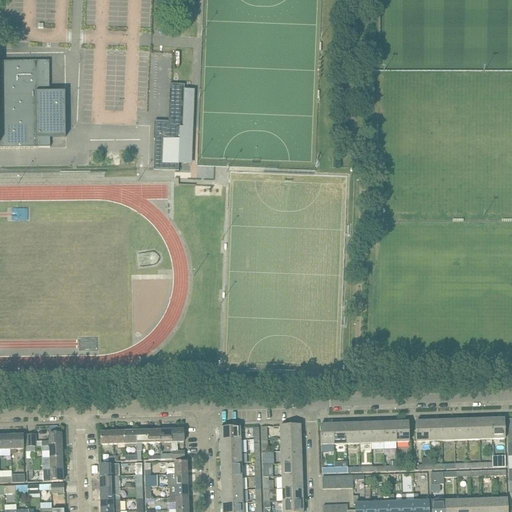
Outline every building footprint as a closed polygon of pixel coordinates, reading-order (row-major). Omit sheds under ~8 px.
[(0,147),(50,147),(50,137),(65,137),(65,92),(49,92),(49,68),(46,68),(46,61),(0,61),(0,147)] [(153,170),(178,171),(180,128),(191,128),(191,127),(182,127),(184,90),(193,90),(184,89),(184,85),(169,84),(168,122),(154,121),(153,140),(155,140),(153,170)] [(491,419),(478,420),(479,440),(492,440),(491,419)] [(504,419),(491,419),(492,440),(504,439),(504,429),(504,419)] [(466,420),(453,421),(454,441),(467,441),(466,420)] [(478,420),(466,420),(467,441),(479,440),(478,420)] [(429,442),(428,421),(416,422),(416,442),(429,442)] [(442,441),(441,421),(428,421),(429,442),(442,441)] [(454,441),(453,421),(441,421),(442,441),(454,441)] [(395,423),(396,443),(409,443),(408,422),(395,423)] [(371,444),(370,423),(358,424),(358,444),(371,444)] [(383,443),(383,423),(370,423),(371,444),(383,443)] [(396,443),(395,423),(383,423),(383,443),(396,443)] [(346,445),(345,424),(333,425),(333,445),(346,445)] [(358,424),(345,424),(346,445),(358,444),(358,424)] [(333,445),(333,425),(320,425),(321,446),(333,445)] [(280,439),(301,439),(300,426),(280,426),(280,439)] [(220,441),(240,441),(240,428),(219,428),(220,441)] [(171,443),(171,430),(159,431),(160,443),(171,443)] [(171,430),(171,443),(184,442),(183,430),(171,430)] [(136,444),(136,431),(124,432),(125,444),(136,444)] [(148,444),(148,431),(136,431),(136,444),(137,444),(137,455),(137,461),(142,461),(142,457),(141,451),(142,451),(142,444),(148,444)] [(160,443),(159,431),(148,431),(148,444),(160,443)] [(113,445),(112,432),(100,433),(101,445),(113,445)] [(124,432),(112,432),(113,445),(125,444),(124,432)] [(49,447),(62,446),(61,434),(49,434),(49,447)] [(10,436),(0,435),(0,450),(10,451),(10,436)] [(23,435),(10,436),(10,451),(23,450),(23,435)] [(26,447),(34,447),(36,447),(35,435),(26,435),(26,447)] [(301,451),(301,439),(280,439),(281,452),(301,451)] [(240,441),(220,441),(220,454),(241,453),(240,441)] [(62,458),(62,446),(49,447),(50,459),(62,458)] [(34,452),(34,447),(26,447),(26,459),(30,459),(30,452),(34,452)] [(301,451),(281,452),(281,464),(301,464),(301,451)] [(241,453),(220,454),(221,466),(241,466),(241,453)] [(492,468),(505,468),(505,457),(492,457),(492,463),(492,468)] [(62,458),(50,459),(50,470),(63,470),(62,458)] [(175,475),(187,474),(187,462),(174,463),(175,475)] [(302,476),(301,464),(281,464),(281,477),(302,476)] [(120,465),(112,465),(99,465),(99,478),(120,477),(120,465)] [(242,478),(241,466),(221,466),(221,479),(242,478)] [(63,470),(50,470),(43,470),(43,482),(63,481),(63,470)] [(443,473),(430,473),(431,485),(443,485),(443,478),(443,473)] [(187,474),(175,475),(168,475),(168,481),(175,481),(175,487),(188,486),(187,474)] [(11,477),(12,483),(24,483),(24,475),(11,475),(11,477)] [(302,488),(302,476),(281,477),(282,489),(302,488)] [(120,477),(99,478),(93,478),(94,490),(100,489),(120,489),(120,477)] [(268,480),(268,477),(263,477),(263,490),(273,489),(273,480),(268,480)] [(242,478),(221,479),(222,491),(242,491),(242,478)] [(51,491),(51,493),(63,492),(63,483),(51,484),(51,485),(51,491)] [(16,486),(4,486),(4,495),(16,494),(16,492),(16,486)] [(170,487),(170,499),(176,498),(188,498),(188,486),(175,487),(170,487)] [(370,504),(370,496),(369,486),(365,486),(365,504),(367,504),(367,511),(379,511),(380,504),(377,504),(370,504)] [(394,503),(394,495),(394,486),(389,486),(389,495),(389,503),(392,503),(391,511),(404,511),(404,503),(402,503),(394,503)] [(406,503),(406,495),(406,487),(401,487),(402,503),(404,503),(404,511),(416,511),(416,502),(414,503),(406,503)] [(418,502),(418,494),(418,487),(413,487),(414,503),(416,502),(416,511),(428,511),(428,502),(418,502)] [(302,488),(282,489),(282,502),(303,501),(302,488)] [(379,511),(391,511),(392,503),(389,503),(389,495),(382,495),(381,488),(377,488),(377,496),(377,504),(380,504),(379,511)] [(120,489),(100,489),(100,501),(121,500),(120,489)] [(276,489),(273,489),(263,490),(264,502),(269,502),(276,502),(276,489)] [(242,503),(242,491),(222,491),(222,504),(242,503)] [(367,511),(367,504),(365,504),(358,505),(357,496),(353,496),(353,505),(355,505),(355,511),(367,511)] [(176,498),(170,499),(167,499),(167,504),(176,503),(176,510),(188,510),(188,498),(176,498)] [(494,511),(494,499),(482,500),(481,511),(494,511)] [(494,499),(494,511),(507,511),(507,509),(507,499),(494,499)] [(121,511),(121,500),(100,501),(100,511),(121,511)] [(469,511),(469,500),(457,501),(456,511),(469,511)] [(481,511),(482,500),(469,500),(469,511),(481,511)] [(303,511),(303,501),(282,502),(282,511),(303,511)] [(444,511),(444,501),(431,502),(431,511),(444,511)] [(456,511),(457,501),(444,501),(444,511),(456,511)] [(269,509),(269,502),(264,502),(264,511),(275,511),(275,509),(269,509)] [(242,511),(242,503),(222,504),(222,511),(242,511)]
